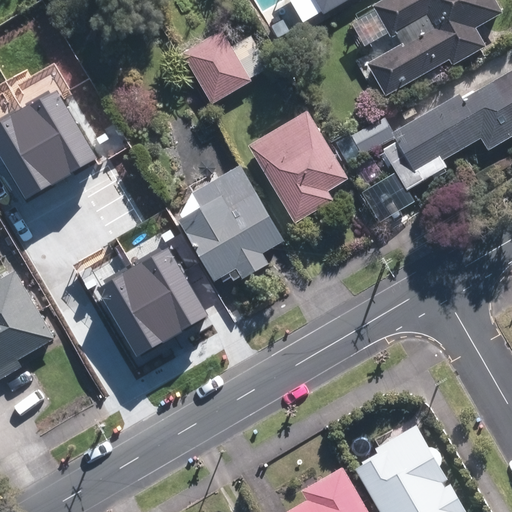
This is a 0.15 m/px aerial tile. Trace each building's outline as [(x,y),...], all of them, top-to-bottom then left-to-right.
[(318,0),(273,0),(259,8),(280,46),(329,19),(318,0)] [(403,31),(409,42),(374,60),(392,93),(455,59),(458,64),(492,45),(481,26),(509,11),(502,0),(383,0),(381,1),(399,34),(403,31)] [(273,64),(257,35),(238,46),(227,27),(187,50),(217,102),(257,79),(254,75),(273,64)] [(476,86),(402,128),(407,136),(392,145),(415,186),(454,163),(450,157),(489,135),(496,146),(511,137),(511,72),(479,91),(476,86)] [(355,176),(315,107),(258,140),(303,218),(341,196),(336,187),(355,176)] [(390,115),(341,141),(351,160),(400,135),(390,115)] [(210,204),(189,215),(224,276),(247,264),(253,274),(277,261),(270,248),(291,237),(249,162),(202,189),(210,204)] [(96,324),(182,277),(149,218),(63,266),(96,324)] [(0,379),(29,363),(25,355),(61,336),(24,267),(0,279),(0,379)] [(439,472),(406,424),(341,468),(371,511),(448,511),(447,511),(454,507),(433,476),(439,472)] [(357,511),(330,465),(289,488),(295,498),(273,511),(357,511)]
